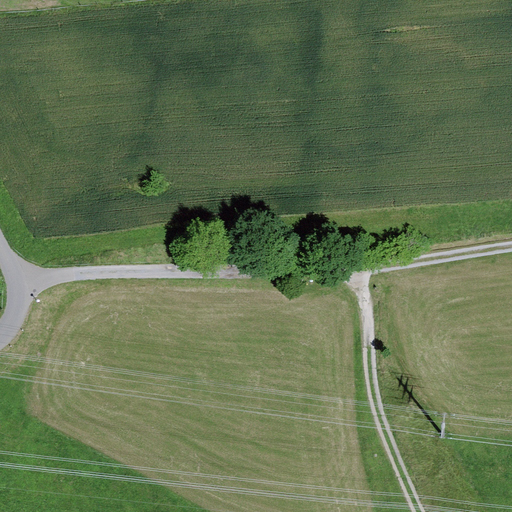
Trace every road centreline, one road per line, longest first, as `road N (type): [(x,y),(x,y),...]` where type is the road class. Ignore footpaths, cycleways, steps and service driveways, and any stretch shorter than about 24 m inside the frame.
road 1 (track): [(25,281),(183,271),(357,280)]
road 2 (track): [(421,511),(370,390),(371,321),(357,280)]
road 3 (track): [(357,280),(511,252)]
